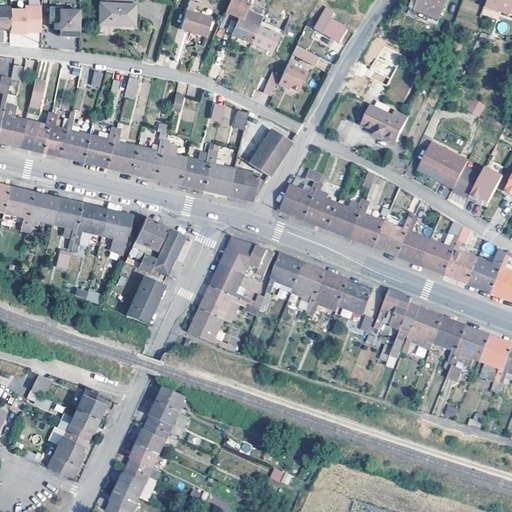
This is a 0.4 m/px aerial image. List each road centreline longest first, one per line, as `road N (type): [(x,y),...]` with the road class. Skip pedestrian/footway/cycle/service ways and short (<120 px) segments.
road 1 (residential): [(307,133),(201,83),(0,50)]
road 2 (secondary): [(511,322),(253,222)]
road 3 (residential): [(511,247),(307,133)]
road 4 (secondary): [(215,212),(0,161)]
road 5 (residential): [(215,212),(135,396)]
road 6 (residential): [(307,133),(387,0)]
road 7 (unclassified): [(0,353),(135,396)]
road 8 (residential): [(135,396),(78,511)]
